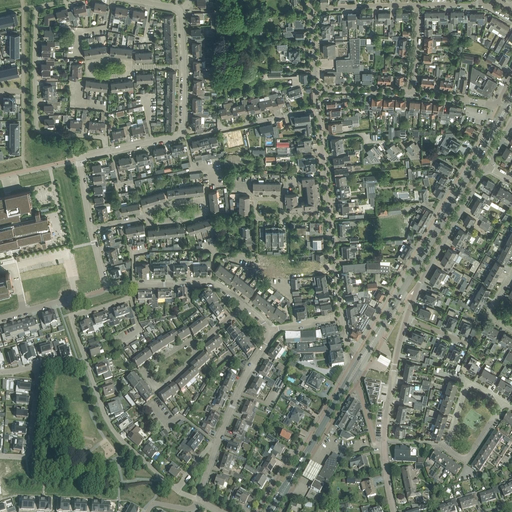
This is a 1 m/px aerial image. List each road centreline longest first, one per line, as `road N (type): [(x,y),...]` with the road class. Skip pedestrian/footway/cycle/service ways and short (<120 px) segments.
road 1 (residential): [(176,486),(112,429),(72,325),(77,315),(129,298),(127,284)]
road 2 (secondary): [(381,327),(511,97)]
road 3 (residential): [(106,151),(106,139),(36,128),(35,11),(75,0)]
road 4 (residential): [(405,318),(484,167)]
road 5 (secondary): [(273,511),(343,390)]
road 6 (residential): [(194,346),(194,358),(152,388),(145,368),(187,343)]
road 7 (residential): [(216,444),(271,331)]
road 8 (residential): [(244,305),(210,282),(127,284)]
road 9 (residential): [(384,440),(405,318)]
road 10 (residential): [(511,72),(496,103),(411,93)]
